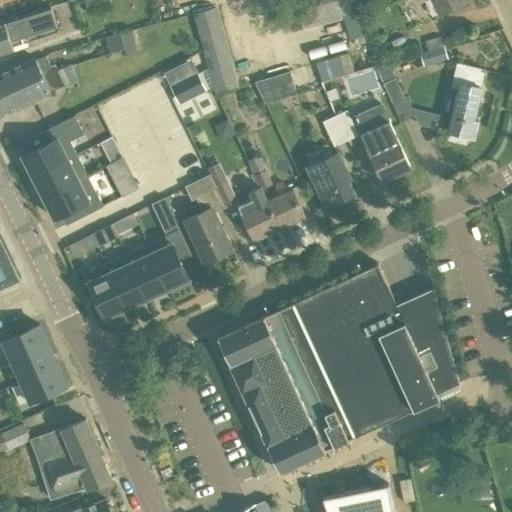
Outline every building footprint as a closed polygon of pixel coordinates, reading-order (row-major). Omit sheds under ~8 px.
[(91,20),(95,38),(156,24),(152,6),(146,8),(144,0),(127,0),(86,9),(89,21),(91,20)] [(307,0),(314,26),(349,17),(344,0),(307,0)] [(467,2),(465,0),(416,0),(419,4),(424,1),(432,16),(439,13),(440,15),(467,2)] [(3,19),(0,19),(0,54),(13,50),(10,41),(58,26),(51,6),(4,22),(3,19)] [(217,91),(238,85),(215,6),(194,13),(217,91)] [(132,30),(120,33),(126,53),(137,50),(132,30)] [(445,49),(421,56),(424,66),(448,59),(445,49)] [(51,67),(51,66),(46,55),(36,60),(34,57),(0,72),(0,99),(21,90),(17,82),(51,67)] [(394,78),(387,62),(377,67),(384,83),(383,83),(392,103),(404,98),(395,77),(394,78)] [(481,87),(485,69),(457,63),(451,87),(459,89),(449,131),(451,131),(449,139),(466,143),(468,135),(474,137),(478,121),(473,120),(481,87)] [(21,90),(0,99),(0,116),(51,94),(49,91),(64,85),(66,89),(80,82),(72,64),(57,70),(54,65),(51,66),(51,67),(17,82),(21,90)] [(197,71),(170,85),(180,104),(207,90),(197,71)] [(265,104),(297,94),(290,71),(254,81),(265,104)] [(204,104),(209,119),(227,113),(221,98),(204,104)] [(348,110),(335,116),(347,141),(359,136),(348,110)] [(366,144),(382,180),(410,167),(384,110),(358,123),(367,144),(366,144)] [(44,143),(15,157),(26,179),(72,156),(65,142),(80,134),(70,116),(39,132),(44,143)] [(335,116),(322,122),(334,147),(347,141),(335,116)] [(112,136),(100,142),(104,151),(116,145),(112,136)] [(333,154),(328,143),(304,153),(310,165),(308,165),(326,206),(354,193),(335,153),(333,154)] [(261,189),(262,189),(273,183),(260,154),(247,160),(259,186),(260,186),(261,189)] [(72,156),(26,179),(36,199),(82,176),(72,156)] [(227,206),(238,201),(219,161),(208,167),(227,206)] [(214,212),(227,206),(211,173),(185,186),(191,200),(196,198),(203,212),(185,220),(204,262),(231,249),(214,212)] [(82,176),(36,199),(47,220),(70,208),(76,219),(98,208),(82,176)] [(267,199),(262,189),(261,189),(260,186),(259,186),(249,191),(252,199),(238,205),(241,211),(254,239),(279,227),(266,199),(267,199)] [(266,199),(279,227),(305,215),(292,187),(267,199),(266,199)] [(151,203),(155,212),(168,206),(164,197),(151,203)] [(118,220),(112,223),(117,233),(123,230),(118,220)] [(117,233),(112,223),(103,227),(109,240),(118,236),(117,233)] [(177,229),(143,245),(165,290),(187,280),(178,260),(190,255),(177,229)] [(92,233),(85,237),(91,249),(98,245),(92,233)] [(0,287),(19,279),(0,238),(0,287)] [(143,245),(122,255),(143,300),(165,290),(143,245)] [(122,255),(100,265),(121,310),(143,300),(122,255)] [(378,263),(218,336),(280,471),(440,397),(437,392),(460,382),(433,286),(396,303),(378,263)] [(100,265),(78,276),(99,322),(103,320),(104,321),(119,314),(118,312),(121,310),(100,265)] [(39,323),(3,339),(12,360),(49,344),(39,323)] [(49,344),(12,360),(21,381),(58,364),(49,344)] [(21,381),(30,401),(67,385),(58,364),(21,381)] [(79,407),(12,436),(39,500),(107,471),(79,407)] [(415,499),(410,478),(399,480),(404,501),(415,499)] [(394,511),(388,481),(323,495),(328,511),(394,511)] [(82,508),(77,497),(49,509),(49,511),(111,511),(106,498),(82,508)] [(270,511),(263,498),(233,511),(270,511)]
